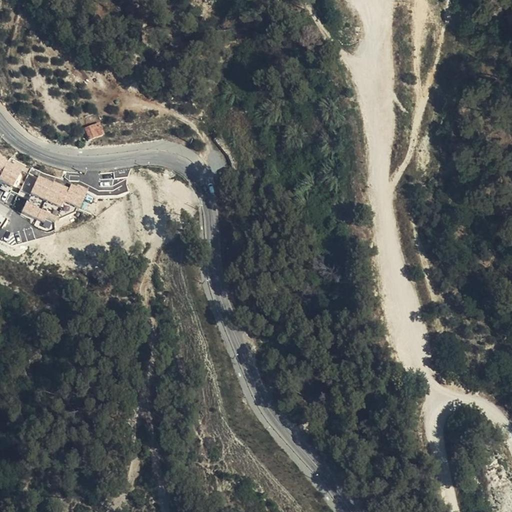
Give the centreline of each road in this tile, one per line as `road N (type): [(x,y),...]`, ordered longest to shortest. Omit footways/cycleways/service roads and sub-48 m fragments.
road 1 (residential): [(349,511),(263,402),(215,281),(205,189),(163,158),(63,161),(20,143),(0,122)]
road 2 (track): [(432,402),(386,216),(373,72)]
